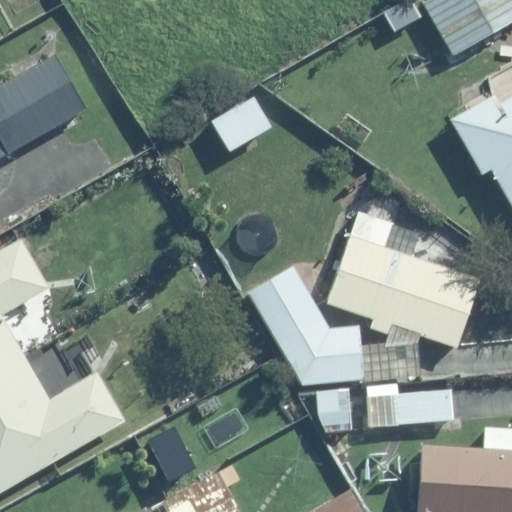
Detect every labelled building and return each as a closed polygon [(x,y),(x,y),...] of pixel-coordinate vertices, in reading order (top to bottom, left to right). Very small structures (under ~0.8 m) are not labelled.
[(450,57),(511,22),(511,0),(429,0),(420,5),(450,57)] [(0,161),(82,116),(48,55),(0,81),(0,161)] [(511,99),(501,106),(496,97),(454,121),(485,173),(492,169),(511,203),(511,99)] [(229,156),(268,132),(271,130),(253,100),(211,125),(229,156)] [(478,280),(352,237),(330,302),(456,345),(478,280)] [(0,314),(44,288),(16,240),(0,249),(0,367),(19,356),(0,324),(0,314)] [(292,268),(250,293),(303,382),(361,376),(356,327),(329,330),(292,268)] [(45,400),(19,356),(0,367),(0,490),(122,420),(94,372),(45,400)] [(455,392),(390,392),(390,427),(455,427),(455,392)] [(172,434),(146,448),(168,487),(194,473),(172,434)] [(511,511),(511,451),(424,445),(418,511),(511,511)] [(165,511),(235,511),(217,477),(162,507),(165,511)] [(361,511),(350,492),(315,511),(361,511)]
